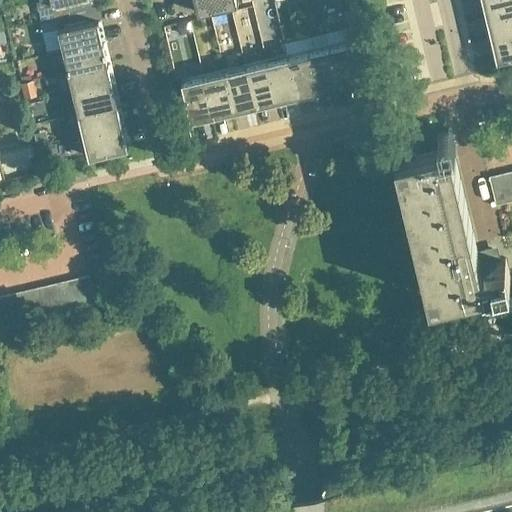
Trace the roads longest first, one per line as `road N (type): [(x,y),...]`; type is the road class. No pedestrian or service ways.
road 1 (residential): [(166,169),(455,100)]
road 2 (residential): [(166,169),(125,0)]
road 3 (residential): [(0,211),(166,169)]
